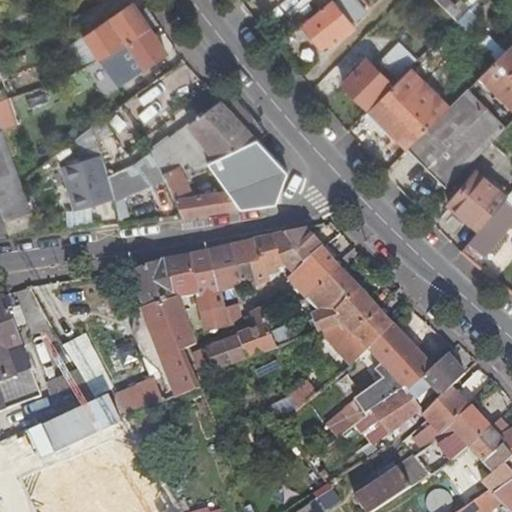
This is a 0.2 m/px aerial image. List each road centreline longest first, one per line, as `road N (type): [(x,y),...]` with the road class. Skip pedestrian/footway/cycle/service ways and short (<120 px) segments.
road 1 (residential): [(355,194),(229,231),(0,265)]
road 2 (tertiary): [(355,194),(190,0)]
road 3 (tertiary): [(511,337),(355,194)]
